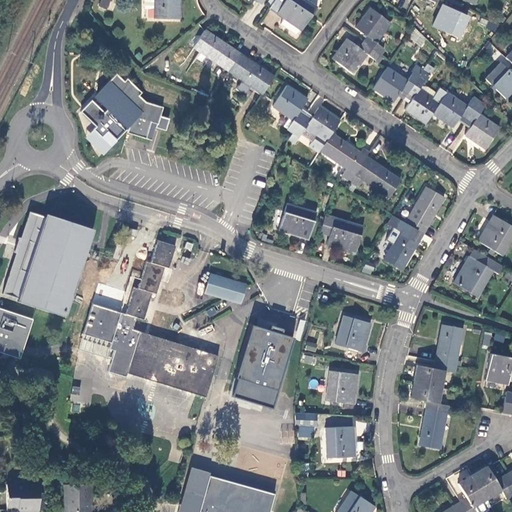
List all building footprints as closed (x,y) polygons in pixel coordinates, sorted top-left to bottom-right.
[(109,0),(101,0),(99,5),(105,9),(109,0)] [(178,0),(154,0),(155,9),(154,19),(179,19),(178,0)] [(305,0),(275,0),(270,9),(285,19),(300,29),(301,30),(317,8),(305,0)] [(466,17),(443,6),(433,27),(457,37),(466,17)] [(366,36),(362,42),(380,55),(385,49),(376,42),(391,23),(370,8),(355,28),(366,36)] [(300,29),(285,19),(281,24),(296,35),(300,29)] [(486,27),(495,32),(498,26),(488,22),(486,27)] [(421,46),(427,38),(415,29),(409,38),(421,46)] [(228,71),(239,54),(205,31),(193,48),(228,71)] [(380,55),(362,42),(358,47),(347,38),(333,59),(353,74),(368,54),(376,61),(380,55)] [(494,57),(499,53),(490,43),(485,48),(494,57)] [(274,77),(239,54),(228,71),(263,94),(274,77)] [(506,99),(511,92),(511,73),(501,63),(486,79),(506,99)] [(427,64),(423,70),(430,74),(435,67),(427,64)] [(402,90),(407,94),(423,70),(416,65),(412,71),(414,72),(408,81),(387,67),(373,88),(394,102),(398,96),(402,90)] [(404,110),(425,124),(432,113),(447,92),(440,88),(438,91),(433,98),(419,90),(421,87),(425,80),(426,81),(431,75),(430,74),(423,70),(407,94),(412,98),(409,103),(404,110)] [(159,117),(161,107),(144,102),(137,96),(140,93),(126,79),(123,82),(115,74),(95,94),(119,117),(118,120),(122,123),(125,123),(127,126),(128,126),(126,131),(133,133),(133,135),(150,140),(153,132),(147,130),(149,122),(155,124),(157,116),(159,117)] [(293,134),(305,115),(300,112),(303,106),(308,99),(287,85),(273,106),(289,118),(293,120),(287,129),(293,134)] [(433,98),(438,91),(428,86),(421,87),(419,90),(433,98)] [(398,96),(403,100),(407,94),(402,90),(398,96)] [(479,101),(484,94),(480,90),(475,98),(479,101)] [(461,116),(467,120),(479,101),(475,98),(473,97),(467,106),(447,92),(432,113),(453,127),(458,120),(461,116)] [(119,117),(95,94),(92,97),(125,128),(127,126),(125,123),(122,123),(118,120),(119,117)] [(403,100),(409,103),(412,98),(407,94),(403,100)] [(485,105),(488,98),(484,94),(479,101),(485,105)] [(486,105),(485,105),(479,101),(467,120),(473,124),(470,128),(465,136),(485,149),(499,128),(479,114),(486,105)] [(305,115),(309,110),(303,106),(300,112),(305,115)] [(311,119),(305,115),(293,134),(289,139),(295,144),(305,129),(316,136),(309,147),(318,153),(320,151),(331,134),(340,121),(319,107),(314,114),(311,119)] [(314,114),(309,110),(305,115),(311,119),(314,114)] [(293,120),(289,118),(283,127),(287,129),(293,120)] [(155,124),(149,122),(147,130),(153,132),(155,124)] [(366,157),(331,134),(320,151),(345,169),(341,176),(349,182),(366,157)] [(400,180),(366,157),(349,182),(358,188),(363,180),(389,198),(400,180)] [(427,187),(405,223),(423,234),(444,197),(427,187)] [(317,213),(288,204),(279,231),(308,239),(317,213)] [(29,213),(21,239),(24,240),(20,252),(17,251),(4,293),(18,297),(18,301),(66,316),(67,312),(93,230),(45,214),(44,217),(29,213)] [(319,232),(329,235),(326,245),(355,253),(363,227),(325,215),(319,232)] [(405,223),(393,216),(388,224),(400,231),(384,259),(402,270),(423,234),(405,223)] [(479,241),(490,248),(495,251),(502,255),(511,239),(511,226),(494,216),(479,241)] [(160,281),(166,282),(170,268),(168,268),(175,245),(157,240),(151,263),(146,262),(141,279),(130,276),(119,311),(91,303),(85,324),(82,332),(111,342),(109,347),(114,349),(111,357),(107,371),(127,377),(128,373),(205,398),(218,356),(168,340),(132,329),(136,317),(144,319),(152,293),(155,294),(160,281)] [(504,267),(474,249),(455,283),(479,297),(494,272),(499,275),(504,267)] [(246,285),(211,275),(206,294),(241,304),(244,294),(246,285)] [(0,349),(12,353),(15,343),(22,345),(30,319),(32,320),(33,319),(14,313),(0,308),(0,349)] [(371,323),(343,315),(336,345),(362,352),(371,323)] [(441,324),(434,361),(455,365),(462,328),(441,324)] [(235,377),(238,378),(262,386),(257,404),(272,408),(293,338),(252,325),(235,377)] [(78,345),(111,357),(114,349),(109,347),(111,342),(82,332),(78,345)] [(504,336),(494,332),(492,339),(502,342),(504,336)] [(491,336),(484,334),(481,348),(488,350),(491,336)] [(507,384),(511,358),(511,357),(490,353),(485,380),(507,384)] [(92,356),(75,354),(69,401),(86,404),(92,356)] [(302,362),(314,365),(316,358),(304,355),(302,362)] [(413,381),(441,387),(444,370),(453,372),(455,365),(434,361),(433,368),(416,365),(413,381)] [(358,374),(330,370),(326,401),(354,404),(358,374)] [(262,386),(238,378),(233,396),(257,404),(262,386)] [(424,408),(446,412),(447,406),(437,403),(441,387),(413,381),(409,398),(426,402),(424,408)] [(501,412),(509,413),(511,397),(511,392),(505,391),(501,412)] [(439,449),(446,412),(424,408),(417,445),(439,449)] [(316,415),(296,414),(296,426),(316,427),(316,415)] [(293,419),(278,420),(279,444),(295,444),(293,419)] [(354,427),(325,428),(327,459),(356,457),(354,427)] [(289,461),(242,447),(238,463),(285,477),(289,461)] [(486,466),(471,474),(486,499),(501,490),(506,499),(511,496),(501,477),(495,480),(486,466)] [(511,469),(501,477),(511,496),(511,495),(511,469)] [(270,511),(275,492),(189,470),(178,511),(270,511)] [(466,498),(460,501),(466,511),(483,511),(491,508),(486,499),(471,474),(457,483),(466,498)] [(39,511),(38,485),(7,485),(8,510),(25,510),(25,511),(39,511)] [(66,500),(66,511),(91,511),(91,485),(63,485),(63,500),(66,500)] [(371,511),(375,506),(352,491),(338,511),(371,511)] [(466,511),(460,501),(441,511),(466,511)]
